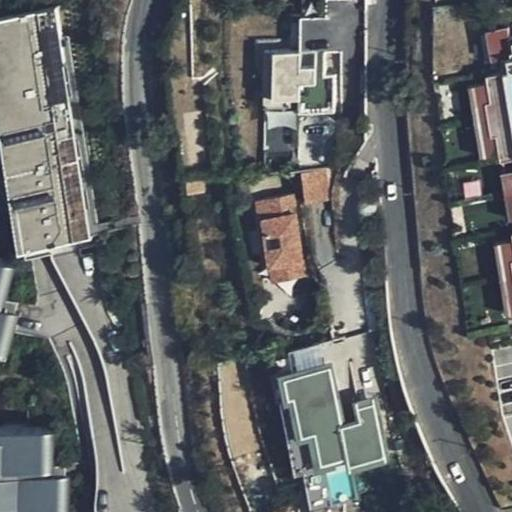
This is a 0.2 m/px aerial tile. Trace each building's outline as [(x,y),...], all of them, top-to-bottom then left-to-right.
[(0,16),(0,107),(23,249),(96,237),(58,7),(0,16)] [(491,54),(511,51),(511,20),(488,23),(491,54)] [(328,47),(288,46),(288,37),(259,36),(258,92),(305,93),(304,108),(338,108),(339,70),(328,70),(328,47)] [(511,69),(479,72),(485,152),(511,149),(511,69)] [(333,197),(329,165),(307,168),(311,200),(333,197)] [(310,272),(299,190),(260,196),(263,215),(268,215),(277,277),(310,272)] [(0,346),(15,350),(25,312),(16,309),(26,266),(0,259),(0,346)] [(348,418),(336,358),(287,368),(293,399),(297,399),(304,435),(316,432),(322,465),(355,459),(355,462),(393,455),(380,393),(361,397),(364,415),(348,418)] [(59,432),(0,428),(0,511),(68,511),(70,476),(57,475),(59,432)]
